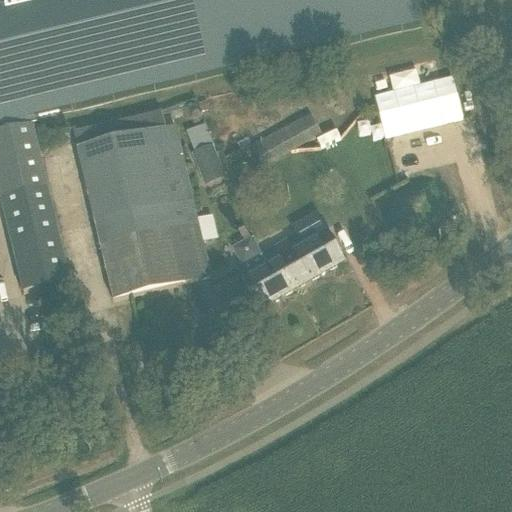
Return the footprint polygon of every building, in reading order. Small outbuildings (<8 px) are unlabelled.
[(0,0),(0,136),(34,128),(38,127),(36,120),(423,28),(416,0),(0,0)] [(429,85),(371,99),(381,138),(439,123),(429,85)] [(74,133),(78,151),(114,303),(211,280),(183,162),(188,161),(185,148),(180,149),(175,128),(166,130),(162,112),(74,133)] [(310,115),(251,148),(263,170),(322,137),(310,115)] [(34,128),(0,136),(0,191),(24,296),(71,285),(34,128)] [(222,172),(213,150),(212,148),(192,156),(202,180),(222,172)] [(298,237),(261,258),(276,284),(288,277),(296,292),(344,264),(328,236),(305,249),(298,237)] [(238,271),(261,312),(296,292),(288,277),(276,284),(261,258),(238,271)] [(0,392),(1,399),(9,398),(8,391),(0,391),(0,392)]
